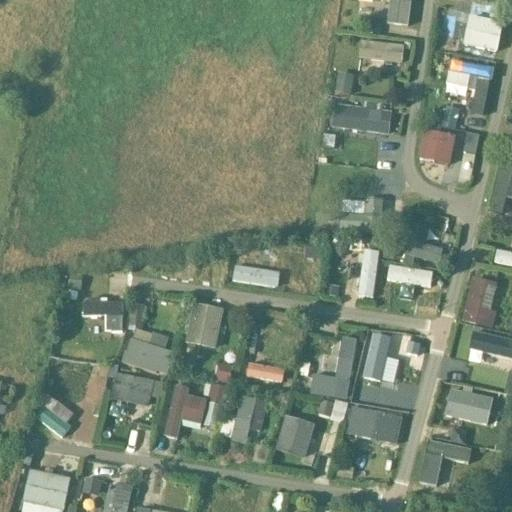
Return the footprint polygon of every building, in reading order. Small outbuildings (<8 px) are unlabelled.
[(408,27),(409,0),(386,0),(386,26),(408,27)] [(465,18),(461,48),(498,53),(502,23),(465,18)] [(358,44),(358,62),(402,63),(403,45),(358,44)] [(447,63),(445,88),(472,90),(470,115),(488,116),(491,66),(447,63)] [(350,96),(353,76),(337,73),(334,93),(350,96)] [(391,134),(392,110),(332,108),(331,132),(391,134)] [(456,132),(461,112),(447,108),(441,128),(456,132)] [(417,161),(449,167),(454,137),(423,131),(417,161)] [(467,135),(465,153),(477,155),(479,136),(467,135)] [(470,181),(475,157),(463,154),(457,178),(470,181)] [(511,175),(497,171),(486,213),(498,217),(503,198),(511,200),(511,175)] [(340,227),(382,228),(383,200),(363,200),(363,216),(340,215),(340,227)] [(424,236),(408,233),(401,258),(437,267),(441,250),(422,245),(424,236)] [(511,267),(511,254),(496,251),(493,263),(511,267)] [(358,299),(374,299),(376,252),(360,252),(358,299)] [(387,268),(386,283),(431,287),(432,272),(387,268)] [(232,269),(231,284),(278,288),(279,272),(232,269)] [(491,312),(497,285),(471,279),(461,324),(493,331),(497,313),(491,312)] [(104,318),(103,333),(121,334),(122,304),(83,302),(82,317),(104,318)] [(187,346),(219,348),(221,308),(189,307),(187,346)] [(121,363),(159,377),(172,342),(133,328),(121,363)] [(468,352),(496,357),(499,339),(472,333),(468,352)] [(313,375),(309,395),(344,402),(356,342),(342,339),(333,379),(313,375)] [(240,379),(284,381),(285,361),(259,360),(259,366),(240,365),(240,379)] [(111,403),(147,407),(148,398),(160,399),(161,381),(113,377),(111,403)] [(354,402),(346,436),(398,447),(405,413),(395,411),(400,390),(358,381),(353,402),(354,402)] [(185,397),(187,389),(173,386),(161,437),(176,441),(181,421),(200,426),(206,402),(185,397)] [(449,391),(443,418),(486,427),(492,401),(449,391)] [(63,439),(70,428),(66,425),(73,414),(47,397),(33,418),(63,439)] [(234,422),(224,419),(218,438),(245,445),(249,431),(261,434),(268,405),(240,398),(234,422)] [(326,403),(323,419),(344,422),(346,406),(326,403)] [(304,460),(315,426),(285,417),(274,451),(304,460)] [(417,484),(435,488),(442,459),(467,465),(471,452),(428,441),(417,484)] [(62,511),(69,480),(28,471),(18,511),(62,511)] [(85,495),(100,498),(103,482),(89,480),(85,495)] [(109,511),(126,511),(129,489),(113,487),(109,511)]
